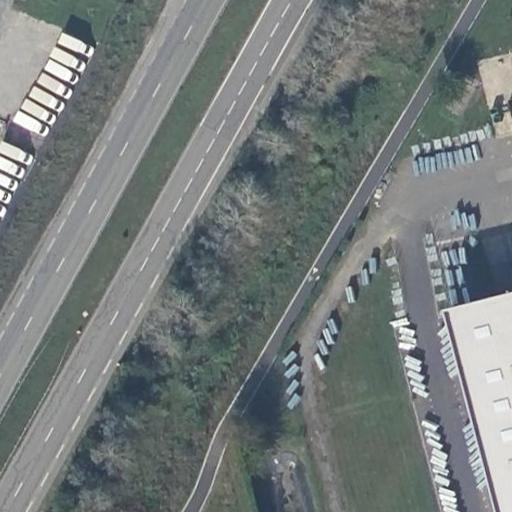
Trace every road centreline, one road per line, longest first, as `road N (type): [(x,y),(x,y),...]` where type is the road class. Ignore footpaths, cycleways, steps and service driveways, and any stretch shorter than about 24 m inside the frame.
road 1 (primary): [(11,511),(293,0)]
road 2 (primary): [(208,0),(0,383)]
